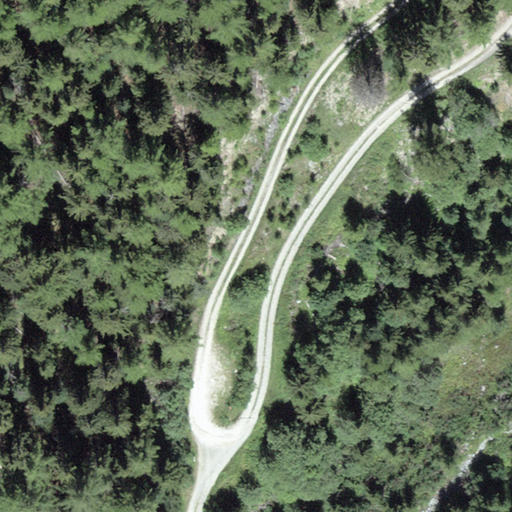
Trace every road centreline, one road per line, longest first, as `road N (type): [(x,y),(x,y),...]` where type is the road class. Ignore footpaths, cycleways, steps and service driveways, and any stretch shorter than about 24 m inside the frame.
road 1 (track): [(224,435),(245,388),(258,278),(287,219),(382,105),(468,57),(511,13)]
road 2 (track): [(385,0),(332,45),(278,120),(225,247),(197,289),(182,392),(185,436)]
